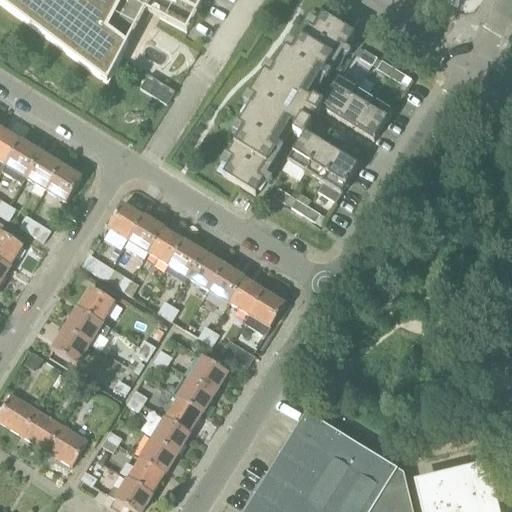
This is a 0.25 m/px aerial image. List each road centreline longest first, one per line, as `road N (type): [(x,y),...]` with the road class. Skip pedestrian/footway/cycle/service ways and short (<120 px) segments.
road 1 (residential): [(332,289),(472,63)]
road 2 (residential): [(195,511),(332,289)]
road 3 (residential): [(124,160),(332,289)]
road 4 (residential): [(124,160),(0,364)]
road 5 (residential): [(0,84),(124,160)]
road 6 (unclassified): [(472,63),(363,0)]
